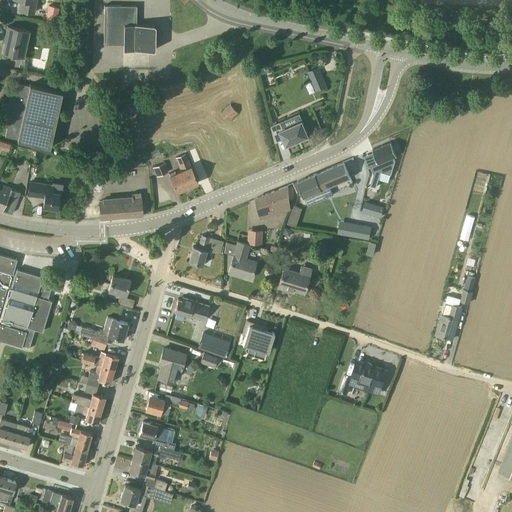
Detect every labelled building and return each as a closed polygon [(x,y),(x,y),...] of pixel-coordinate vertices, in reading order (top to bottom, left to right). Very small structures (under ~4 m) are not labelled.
[(21,0),(19,10),(34,13),(37,0),(21,0)] [(60,7),(58,7),(48,5),(46,17),(57,19),(60,7)] [(122,49),(149,50),(149,24),(136,24),(137,6),(104,5),(104,44),(122,44),(122,49)] [(31,31),(17,28),(7,26),(5,36),(7,37),(4,52),(25,57),(31,31)] [(316,92),(327,87),(319,68),(308,72),(316,92)] [(50,147),(62,91),(30,84),(29,86),(13,82),(9,104),(3,102),(0,114),(0,121),(8,123),(5,136),(17,139),(17,140),(50,147)] [(96,105),(104,108),(107,104),(96,99),(93,103),(96,105)] [(238,113),(230,105),(222,114),(229,122),(238,113)] [(288,150),(310,141),(300,116),(281,125),(280,122),(271,126),(275,141),(283,138),(288,150)] [(11,143),(0,140),(0,148),(9,151),(11,143)] [(372,150),(378,163),(371,166),(371,167),(374,174),(370,185),(376,187),(381,172),(391,175),(395,160),(394,157),(396,156),(397,156),(391,142),(372,150)] [(122,163),(126,162),(131,162),(130,156),(135,155),(134,150),(132,150),(122,151),(122,163)] [(197,183),(193,173),(184,154),(176,157),(181,169),(169,174),(177,191),(197,183)] [(153,167),(157,176),(168,171),(165,162),(153,167)] [(331,186),(351,177),(344,162),(297,181),(307,204),(334,193),(331,186)] [(92,169),(88,177),(87,181),(93,184),(99,172),(92,169)] [(52,191),(53,184),(30,182),(28,195),(44,197),(43,207),(57,208),(59,192),(52,191)] [(0,208),(11,213),(19,191),(11,188),(11,187),(4,184),(2,189),(0,188),(0,208)] [(286,210),(292,209),(290,198),(293,198),(291,186),(288,187),(288,185),(256,198),(260,220),(286,214),(286,210)] [(143,216),(142,206),(141,192),(132,193),(133,195),(103,198),(103,200),(99,200),(100,219),(143,216)] [(362,211),(381,217),(384,207),(365,201),(362,211)] [(303,208),(293,205),(288,222),(297,226),(303,208)] [(371,226),(341,221),(338,234),(369,239),(371,226)] [(283,234),(290,236),(292,229),(285,227),(283,234)] [(222,245),(223,241),(202,235),(198,247),(193,246),(189,261),(202,265),(206,250),(220,254),(222,254),(224,246),(222,245)] [(247,257),(248,252),(250,244),(237,240),(236,244),(226,242),(224,252),(233,255),(228,273),(237,275),(238,274),(251,278),(256,260),(247,257)] [(43,331),(50,304),(52,301),(48,299),(48,298),(49,293),(51,287),(53,282),(41,279),(42,276),(17,269),(17,270),(13,269),(16,258),(15,259),(0,254),(0,340),(21,346),(22,345),(29,347),(28,349),(29,349),(35,329),(43,331)] [(306,283),(311,268),(301,265),(299,271),(284,267),(278,287),(288,291),(289,288),(304,293),(306,283)] [(464,289),(460,301),(470,304),(473,291),(472,291),(476,278),(475,277),(475,276),(469,274),(465,289),(464,289)] [(131,307),(132,304),(133,299),(125,297),(130,279),(124,277),(124,278),(112,275),(108,291),(121,294),(118,303),(131,307)] [(209,305),(206,304),(194,301),(194,300),(182,297),(181,300),(178,298),(174,311),(204,320),(209,305)] [(455,329),(461,306),(445,303),(436,334),(452,339),(455,329)] [(128,323),(118,320),(111,318),(107,333),(81,326),(79,333),(83,334),(88,336),(97,340),(104,342),(107,334),(123,339),(128,323)] [(246,318),(244,318),(240,332),(243,333),(240,342),(265,350),(271,330),(256,326),(257,325),(257,322),(246,318)] [(200,349),(226,358),(231,343),(205,334),(200,349)] [(106,343),(104,342),(97,340),(95,346),(104,349),(106,343)] [(186,354),(173,350),(164,348),(159,363),(164,364),(162,369),(161,369),(158,378),(175,383),(179,370),(182,371),(186,354)] [(118,356),(101,351),(99,357),(83,352),(81,360),(97,364),(98,363),(114,369),(118,356)] [(218,356),(203,351),(200,362),(214,367),(215,365),(219,366),(221,360),(217,358),(218,356)] [(379,394),(383,380),(387,370),(377,367),(376,368),(357,361),(352,376),(345,373),(339,391),(347,394),(351,384),(379,394)] [(59,364),(51,362),(49,371),(49,372),(56,373),(59,364)] [(110,383),(114,369),(98,363),(97,364),(95,372),(90,371),(88,376),(82,374),(80,380),(98,386),(100,380),(110,383)] [(95,393),(98,386),(80,380),(80,381),(84,382),(83,388),(85,388),(84,391),(92,393),(91,398),(74,393),(71,400),(78,402),(101,410),(105,396),(95,393)] [(12,382),(11,388),(19,390),(21,384),(12,382)] [(50,387),(43,385),(41,391),(51,394),(52,388),(50,387)] [(172,402),(159,399),(150,396),(146,409),(169,416),(172,402)] [(179,407),(186,409),(187,408),(189,408),(191,403),(181,400),(179,407)] [(97,423),(101,410),(78,402),(75,410),(86,413),(85,419),(97,423)] [(43,413),(43,412),(35,411),(32,422),(40,424),(41,420),(40,420),(43,413)] [(72,414),(70,421),(77,424),(80,416),(72,414)] [(15,426),(16,422),(0,417),(0,439),(10,442),(15,426)] [(60,419),(58,425),(69,429),(71,422),(60,419)] [(164,424),(152,421),(150,421),(150,423),(142,421),(139,434),(153,438),(152,443),(159,445),(162,446),(173,449),(175,443),(162,439),(164,432),(162,432),(164,424)] [(32,427),(26,425),(25,429),(15,426),(10,442),(26,447),(32,427)] [(91,433),(82,431),(72,428),(70,434),(73,435),(71,444),(75,445),(87,449),(91,433)] [(511,439),(499,471),(511,476),(511,439)] [(82,465),(87,449),(75,445),(72,454),(64,452),(62,459),(71,461),(71,462),(82,465)] [(181,452),(173,449),(162,446),(159,445),(157,450),(144,446),(143,448),(135,446),(132,458),(148,462),(154,464),(157,456),(166,458),(167,456),(178,459),(181,452)] [(216,460),(218,450),(211,449),(209,458),(216,460)] [(136,474),(145,476),(155,479),(156,474),(152,473),(155,464),(154,464),(148,462),(132,458),(129,470),(137,473),(136,474)] [(0,497),(10,501),(13,491),(16,481),(0,477),(0,497)] [(165,489),(167,482),(155,479),(153,485),(165,489)] [(195,482),(192,481),(189,483),(188,486),(190,489),(193,490),(196,488),(197,485),(195,482)] [(165,490),(165,489),(153,485),(143,482),(141,489),(125,484),(120,499),(131,503),(129,511),(131,511),(140,511),(146,495),(162,500),(164,490),(165,490)] [(56,509),(66,511),(67,511),(72,497),(45,489),(42,500),(48,502),(46,506),(56,509)]
